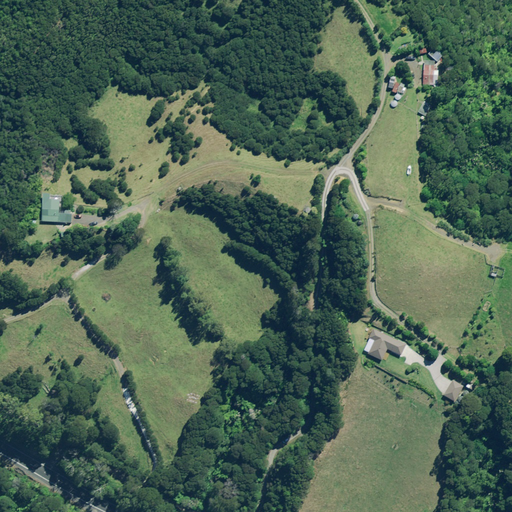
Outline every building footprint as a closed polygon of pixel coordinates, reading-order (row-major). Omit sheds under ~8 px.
[(429,55),(437,64),(443,58),(434,50),(429,55)] [(423,65),(421,86),(427,87),(429,66),(423,65)] [(392,77),(391,79),(388,87),(394,89),(393,92),(402,95),(406,85),(395,81),(396,78),(392,77)] [(431,108),(423,104),(418,112),(426,116),(431,108)] [(63,196),(44,194),(42,221),(72,223),(73,211),(62,211),(63,196)] [(407,345),(374,330),(370,339),(375,341),(369,354),(383,361),(388,349),(402,356),(407,345)] [(430,356),(425,352),(421,356),(427,360),(430,356)] [(464,387),(454,381),(445,396),(455,402),(464,387)] [(472,381),(468,388),(472,390),(477,384),(472,381)]
